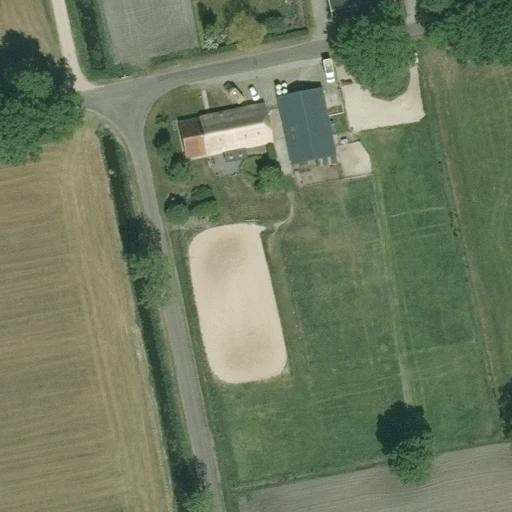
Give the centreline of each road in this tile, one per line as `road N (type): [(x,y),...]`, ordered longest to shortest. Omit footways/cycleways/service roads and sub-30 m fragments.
road 1 (unclassified): [(214,511),(127,92)]
road 2 (unclassified): [(511,10),(127,92)]
road 3 (unclassified): [(0,117),(127,92)]
